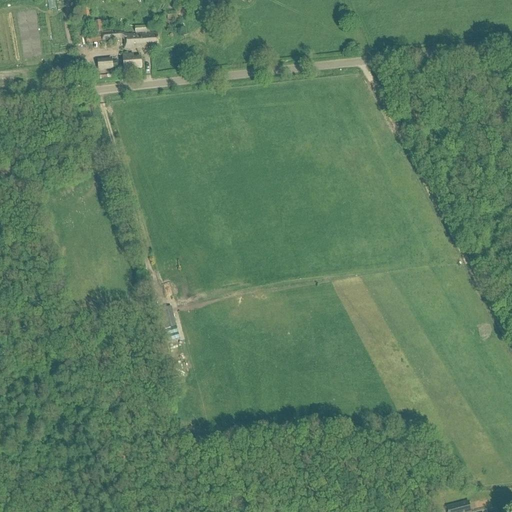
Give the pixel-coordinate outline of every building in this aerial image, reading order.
[(69,5),(73,44),(95,42),(94,30),(107,28),(104,2),(69,5)] [(196,16),(204,14),(202,3),(194,5),(196,16)] [(157,34),(132,36),(127,36),(120,33),(102,34),(102,42),(121,40),(124,42),(124,52),(133,51),(158,49),(157,34)] [(136,55),(122,56),(124,71),(143,69),(141,57),(136,57),(136,55)] [(98,61),(99,72),(113,70),(112,60),(98,61)] [(160,311),(165,330),(175,328),(170,308),(160,311)] [(470,511),(468,502),(447,508),(447,511),(470,511)]
